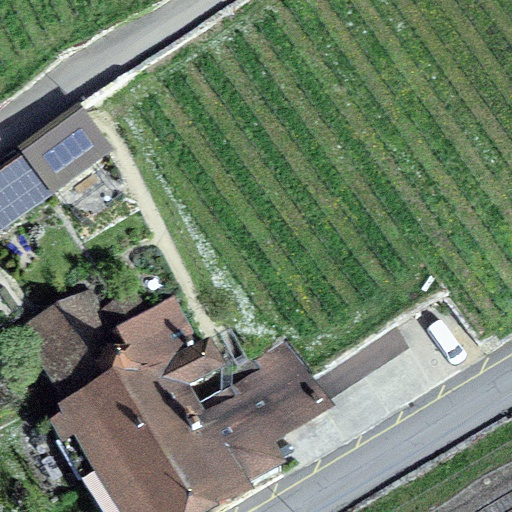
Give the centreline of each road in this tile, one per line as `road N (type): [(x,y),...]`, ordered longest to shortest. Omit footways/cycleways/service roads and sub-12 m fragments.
road 1 (tertiary): [(286,511),(511,376)]
road 2 (residential): [(197,0),(0,129)]
